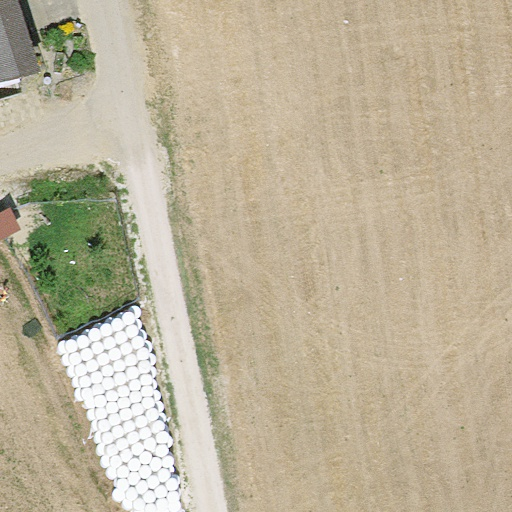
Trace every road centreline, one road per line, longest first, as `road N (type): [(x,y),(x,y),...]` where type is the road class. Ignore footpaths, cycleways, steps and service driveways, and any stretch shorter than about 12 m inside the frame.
road 1 (track): [(114,103),(196,511)]
road 2 (track): [(0,156),(114,103)]
